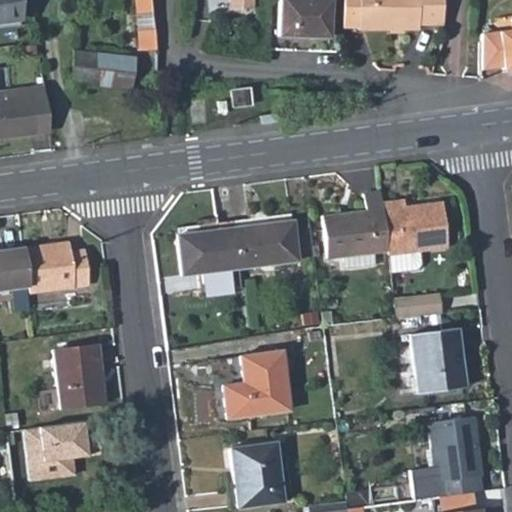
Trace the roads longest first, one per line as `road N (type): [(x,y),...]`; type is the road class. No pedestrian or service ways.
road 1 (residential): [(166,0),(176,59),(425,83),(460,99),(480,130)]
road 2 (residential): [(118,173),(480,130)]
road 3 (residential): [(118,173),(164,511)]
road 4 (residential): [(511,365),(480,130)]
